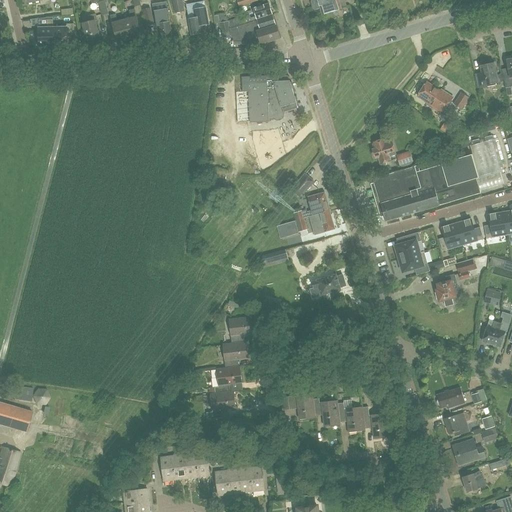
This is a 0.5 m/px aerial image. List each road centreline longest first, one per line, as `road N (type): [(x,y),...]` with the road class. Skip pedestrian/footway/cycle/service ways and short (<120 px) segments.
road 1 (tertiary): [(26,64),(307,59)]
road 2 (residential): [(395,511),(378,459),(317,460),(274,419),(261,346),(288,343)]
road 3 (tertiary): [(360,236),(307,59)]
road 4 (tertiary): [(446,507),(397,349)]
road 5 (residential): [(307,59),(459,16)]
road 6 (residential): [(360,236),(511,193)]
road 7 (residential): [(511,379),(397,349)]
